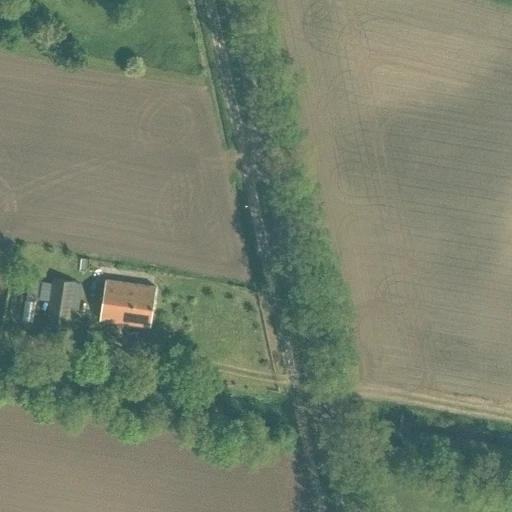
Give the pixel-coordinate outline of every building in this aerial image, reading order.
[(105,277),(99,317),(148,324),(154,284),(105,277)] [(30,278),(27,296),(37,298),(40,280),(30,278)] [(75,281),(53,279),(47,324),(70,327),(75,281)] [(27,298),(23,318),(31,320),(35,299),(27,298)] [(43,323),(47,300),(36,298),(32,321),(43,323)]
